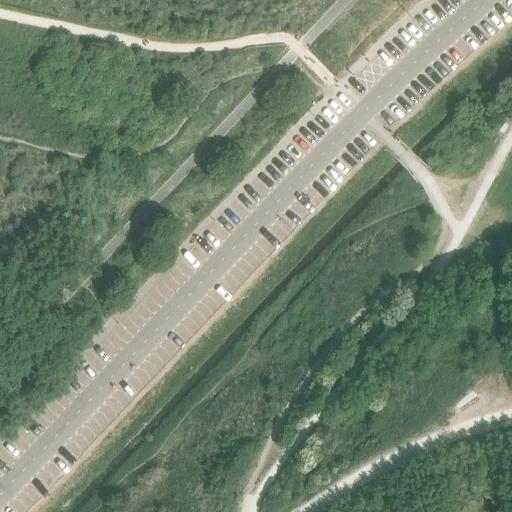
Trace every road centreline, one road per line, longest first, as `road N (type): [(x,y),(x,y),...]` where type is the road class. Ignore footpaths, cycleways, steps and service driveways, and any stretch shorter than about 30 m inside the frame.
road 1 (unclassified): [(487,0),(364,113),(0,496)]
road 2 (unknown): [(400,0),(350,50),(333,87),(280,69),(248,69),(215,84),(162,144),(107,158),(0,136)]
